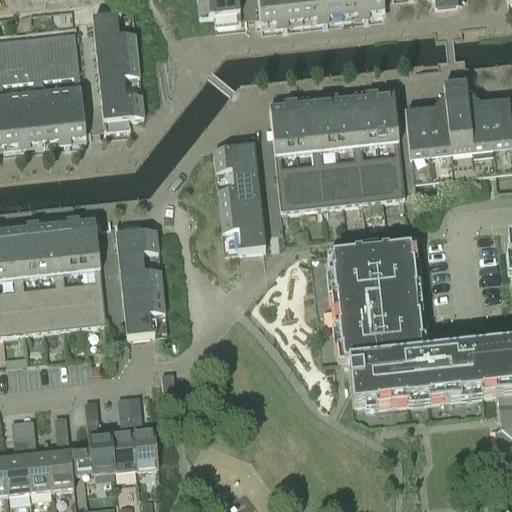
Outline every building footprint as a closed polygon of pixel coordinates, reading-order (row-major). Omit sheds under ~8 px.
[(254,33),(259,32),(256,0),(196,0),(197,1),(196,1),(198,24),(213,22),(214,31),(240,28),(240,27),(254,26),(254,33)] [(298,0),(256,0),(259,32),(301,27),(298,0)] [(298,0),(301,27),(342,23),(339,0),(298,0)] [(339,0),(342,23),(383,19),(381,1),(381,0),(339,0)] [(459,0),(381,0),(381,1),(387,0),(423,0),(433,7),(434,13),(456,11),(455,5),(459,0)] [(74,43),(84,138),(89,137),(89,138),(103,136),(103,137),(129,135),(129,126),(143,124),(132,21),(91,25),(93,41),(74,43)] [(32,47),(43,150),(85,146),(84,138),(74,43),(74,42),(32,47)] [(0,50),(0,129),(3,154),(43,150),(32,47),(0,50)] [(402,191),(511,179),(511,107),(480,111),(466,100),(465,94),(443,97),(443,102),(432,116),(394,120),(402,191)] [(404,206),(402,191),(394,120),(392,102),(351,107),(362,210),(404,206)] [(310,111),(321,214),(362,210),(351,107),(310,111)] [(280,219),(321,214),(310,111),(269,115),(272,143),(280,219)] [(281,238),(280,219),(272,143),(253,145),(253,144),(226,147),(227,155),(213,157),(215,179),(216,179),(218,197),(217,197),(219,219),(222,240),(225,259),(240,258),(240,259),(265,256),(263,240),(281,238)] [(53,234),(64,337),(105,333),(105,331),(95,237),(94,229),(53,234)] [(95,237),(105,331),(124,329),(126,345),(166,341),(155,237),(141,239),(140,230),(114,233),(114,234),(100,236),(95,237)] [(12,238),(23,341),(64,337),(53,234),(12,238)] [(0,239),(0,343),(23,341),(12,238),(0,239)] [(511,511),(511,242),(506,243),(507,261),(511,260),(511,265),(511,279),(510,280),(511,302),(511,350),(506,351),(504,336),(436,343),(438,358),(426,359),(424,342),(420,342),(418,323),(422,323),(419,289),(415,290),(412,271),(416,270),(415,253),(376,257),(376,252),(363,253),(364,258),(326,262),(328,280),(332,280),(334,299),(330,299),(333,332),(337,332),(339,351),(335,351),(337,369),(347,368),(348,376),(347,377),(349,389),(352,413),(374,411),(375,415),(408,411),(408,407),(427,405),(427,409),(461,405),(460,401),(479,399),(480,403),(496,401),(500,434),(497,434),(500,458),(508,465),(511,464),(511,511)] [(98,370),(90,371),(91,380),(99,379),(98,370)] [(160,380),(163,402),(175,401),(172,379),(160,380)] [(140,423),(130,424),(135,476),(158,473),(154,436),(142,437),(140,423)] [(114,478),(135,476),(130,424),(119,425),(120,439),(110,441),(114,478)] [(92,480),(114,478),(110,441),(99,442),(97,428),(86,429),(88,443),(87,443),(88,455),(89,455),(92,480)] [(73,494),(72,483),(69,457),(68,457),(67,443),(56,444),(57,458),(46,460),(50,497),(73,494)] [(29,499),(50,497),(46,460),(36,461),(34,447),(23,448),(29,499)] [(7,502),(29,499),(23,448),(13,449),(14,463),(3,464),(7,502)] [(72,483),(92,480),(89,455),(88,455),(69,457),(72,483)]
